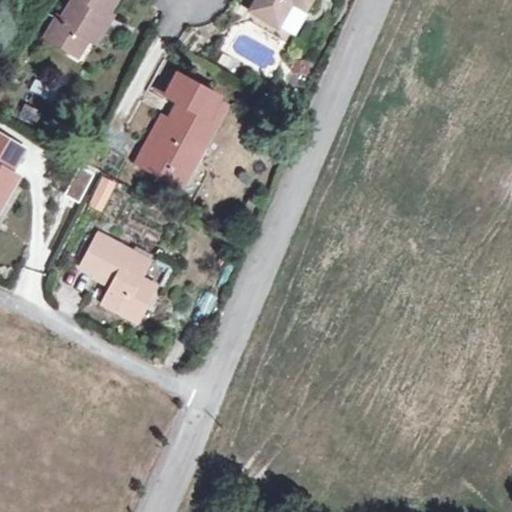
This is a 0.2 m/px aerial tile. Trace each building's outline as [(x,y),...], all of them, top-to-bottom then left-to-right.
[(82,32),(93,39),(114,0),(75,0),(64,20),(59,17),(48,37),(72,51),(82,32)] [(313,0),(260,0),(253,12),(280,27),(295,0),(302,0),(311,5),(313,0)] [(83,57),(93,39),(82,32),(72,51),(83,57)] [(177,164),(192,173),(202,154),(198,152),(207,136),(203,133),(222,97),(170,69),(158,91),(180,103),(172,119),(176,121),(158,155),(147,149),(139,164),(168,180),(177,164)] [(27,93),(52,105),(61,87),(36,75),(27,93)] [(0,212),(19,178),(12,174),(21,159),(0,146),(0,212)] [(184,189),(192,173),(177,164),(168,180),(184,189)] [(79,168),(66,194),(80,201),(93,175),(79,168)] [(105,183),(92,206),(102,211),(114,188),(105,183)] [(152,263),(103,236),(85,269),(97,276),(96,279),(114,288),(106,305),(138,323),(157,287),(143,279),(152,263)]
